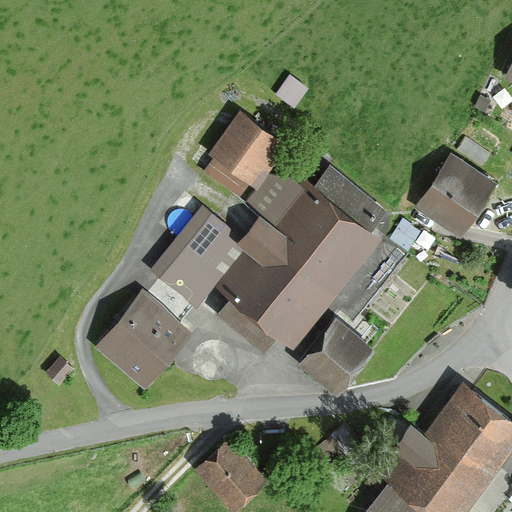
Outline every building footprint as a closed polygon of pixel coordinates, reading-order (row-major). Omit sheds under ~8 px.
[(511,84),(511,44),(497,78),(511,84)] [(302,91),(285,79),(272,98),(289,110),(302,91)] [(281,146),(232,112),(201,156),(207,160),(199,171),(234,195),(243,183),(251,188),(281,146)] [(490,182),(444,153),(408,208),(454,237),(490,182)] [(379,212),(322,166),(307,185),(298,178),(263,221),(251,211),(232,235),(197,207),(145,271),(190,308),(208,286),(223,298),(211,313),(258,351),(269,337),(286,350),(375,241),(363,231),(379,212)] [(184,330),(135,291),(90,348),(139,386),(184,330)] [(365,346),(327,316),(289,364),(327,394),(365,346)] [(67,370),(53,359),(40,376),(54,387),(67,370)] [(459,511),(511,437),(511,420),(455,380),(417,433),(402,422),(367,473),(380,482),(358,511),(459,511)] [(259,480),(224,439),(190,468),(225,509),(259,480)]
